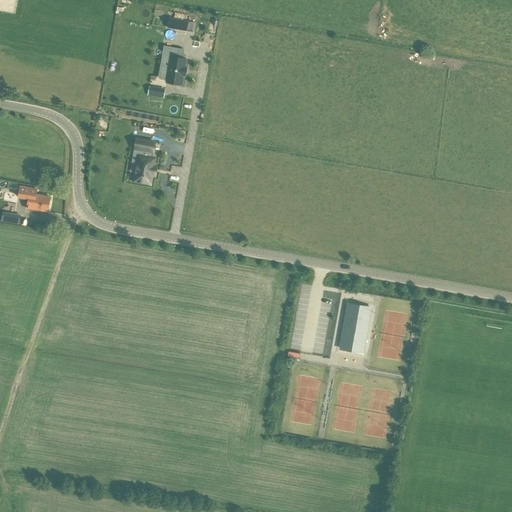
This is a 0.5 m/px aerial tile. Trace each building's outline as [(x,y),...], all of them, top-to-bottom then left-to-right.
[(188,21),(169,18),(168,27),(186,30),(188,21)] [(184,50),(164,46),(159,77),(167,79),(166,82),(182,84),(184,75),(185,76),(187,67),(185,67),(186,59),(183,58),(184,50)] [(170,168),(181,170),(186,136),(175,134),(170,168)] [(137,138),(135,148),(140,149),(139,155),(138,155),(137,165),(135,165),(134,172),(135,172),(134,181),(150,184),(152,175),(155,176),(157,166),(154,165),(155,158),(150,157),(151,152),(153,152),(155,142),(137,138)] [(29,198),(27,207),(48,211),(51,197),(36,194),(37,188),(20,185),(18,196),(29,198)] [(11,201),(13,192),(2,189),(0,198),(11,201)] [(370,308),(349,305),(343,340),(364,343),(370,308)]
